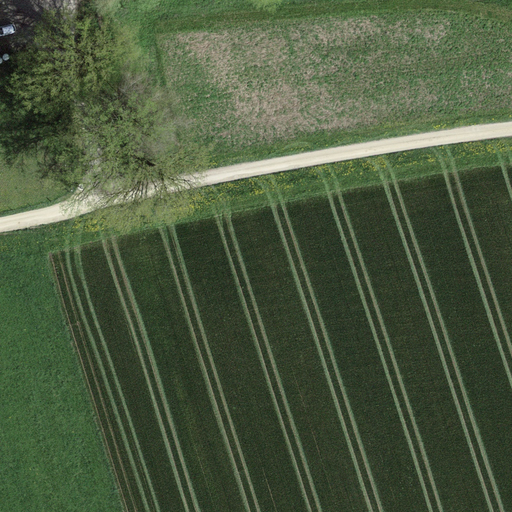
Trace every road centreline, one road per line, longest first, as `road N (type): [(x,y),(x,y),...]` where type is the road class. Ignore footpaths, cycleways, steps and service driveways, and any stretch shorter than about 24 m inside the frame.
road 1 (track): [(0,222),(240,172),(511,129)]
road 2 (track): [(108,200),(68,57),(68,0)]
